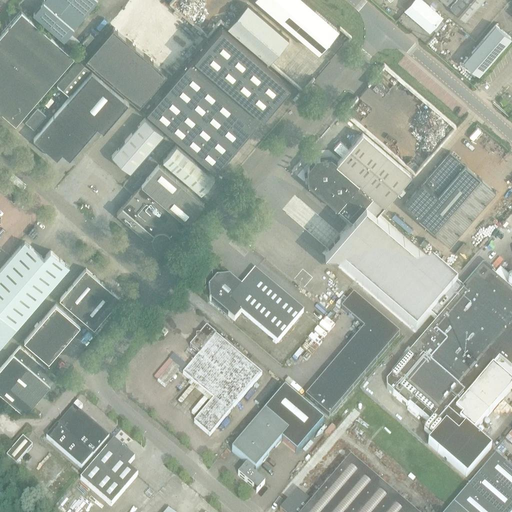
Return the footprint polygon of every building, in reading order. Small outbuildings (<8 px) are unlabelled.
[(44,0),(33,13),(63,39),(97,1),(96,0),(44,0)] [(259,0),(319,51),(339,28),(306,0),(259,0)] [(413,0),(405,10),(429,31),(432,28),(440,19),(442,16),(423,0),(413,0)] [(477,7),(468,0),(456,0),(450,7),(465,21),(477,7)] [(227,27),(269,63),(289,40),(247,4),(227,27)] [(0,109),(15,123),(74,56),(21,10),(0,34),(0,109)] [(440,19),(432,28),(436,31),(443,22),(440,19)] [(463,61),(479,74),(511,37),(495,24),(463,61)] [(146,112),(180,140),(215,171),(222,163),(290,84),(221,25),(146,112)] [(343,43),(351,34),(341,26),(333,35),(343,43)] [(113,28),(85,60),(139,105),(166,73),(113,28)] [(57,84),(68,93),(89,69),(79,59),(57,84)] [(67,102),(33,140),(56,161),(61,155),(69,161),(97,129),(103,134),(128,105),(92,73),(67,102)] [(382,131),(385,128),(416,152),(432,131),(387,95),(368,120),(382,131)] [(25,121),(34,129),(46,115),(37,107),(25,121)] [(111,157),(129,173),(162,134),(143,119),(111,157)] [(307,169),(308,183),(352,222),(368,203),(374,196),(385,206),(411,175),(362,133),(337,162),(331,157),(316,158),(307,169)] [(163,160),(201,193),(214,178),(176,145),(163,160)] [(402,205),(448,244),(495,190),(449,151),(402,205)] [(116,213),(148,240),(151,237),(152,237),(152,239),(152,241),(152,242),(153,243),(154,245),(155,246),(156,247),(159,248),(160,248),(162,248),(163,248),(165,248),(166,247),(167,246),(204,203),(158,164),(122,207),(116,213)] [(352,222),(325,253),(416,332),(430,315),(438,322),(416,347),(412,352),(386,382),(386,390),(408,408),(409,407),(423,419),(429,424),(426,428),(424,430),(433,438),(428,444),(467,477),(491,449),(484,444),(473,434),(478,428),(511,388),(511,372),(511,373),(510,372),(511,370),(511,293),(483,269),(465,291),(377,215),(385,206),(374,196),(368,203),(352,222)] [(0,346),(23,321),(68,267),(50,251),(44,259),(24,242),(0,270),(0,346)] [(59,299),(94,329),(120,298),(103,283),(86,268),(59,299)] [(208,288),(209,301),(234,322),(241,313),(277,343),(303,313),(254,272),(241,287),(229,277),(216,278),(208,288)] [(341,310),(364,329),(305,398),(328,418),(400,334),(354,295),(341,310)] [(24,340),(48,361),(80,325),(55,303),(24,340)] [(199,356),(182,375),(189,380),(190,382),(191,382),(212,401),(213,401),(193,424),(199,428),(209,437),(213,433),(216,429),(217,428),(230,413),(234,409),(262,376),(229,348),(225,345),(220,340),(219,339),(216,337),(206,328),(200,336),(196,340),(189,348),(199,356)] [(0,367),(0,392),(25,414),(42,393),(45,395),(58,379),(41,364),(19,345),(0,367)] [(155,376),(164,385),(176,373),(170,368),(175,363),(170,359),(155,376)] [(231,452),(229,454),(244,467),(237,475),(257,492),(264,484),(253,474),(281,441),(297,455),(323,423),(284,390),(264,413),(251,428),(231,452)] [(81,469),(109,437),(73,407),(46,439),(81,469)] [(6,457),(15,466),(32,447),(22,439),(6,457)] [(126,452),(127,451),(125,447),(122,448),(113,441),(93,465),(80,480),(111,507),(138,476),(127,467),(134,459),(126,452)] [(511,470),(495,456),(481,472),(511,499),(511,470)] [(296,492),(279,511),(410,511),(350,460),(311,505),(296,492)] [(66,464),(47,487),(57,495),(76,472),(66,464)] [(511,511),(511,499),(481,472),(467,488),(494,511),(511,511)] [(494,511),(467,488),(453,505),(461,511),(494,511)]
